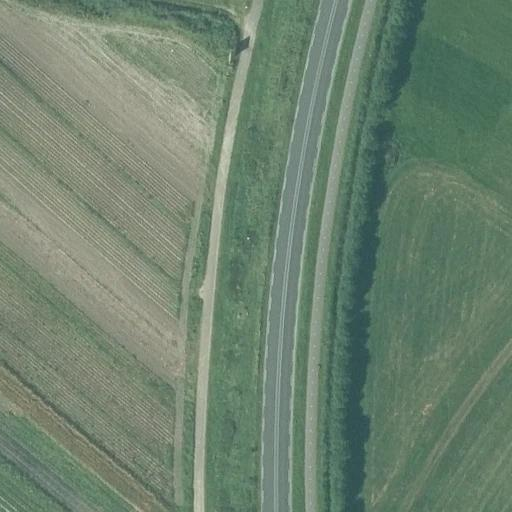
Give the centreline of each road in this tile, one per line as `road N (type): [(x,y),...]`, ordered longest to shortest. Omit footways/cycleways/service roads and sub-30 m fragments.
road 1 (primary): [(276,511),(286,275),(337,0)]
road 2 (unclassified): [(197,511),(196,410),(212,239),(254,0)]
